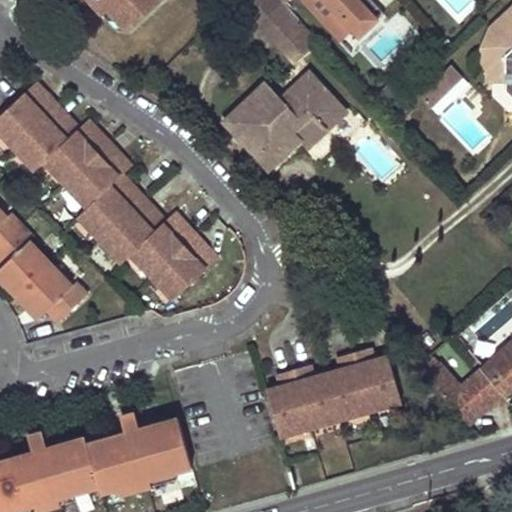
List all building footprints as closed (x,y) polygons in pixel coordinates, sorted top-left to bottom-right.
[(129,31),(99,0),(89,0),(118,31),(129,31)] [(99,0),(129,31),(130,33),(165,0),(99,0)] [(237,0),(253,16),(270,0),(237,0)] [(270,0),(253,16),(260,24),(282,3),(279,0),(270,0)] [(301,0),(340,42),(353,30),(377,7),(370,0),(301,0)] [(469,0),(439,0),(457,15),(469,0)] [(260,24),(280,45),(302,24),(283,4),(282,3),(260,24)] [(511,10),(492,29),(497,33),(484,45),(485,85),(492,84),(506,84),(506,91),(511,96),(511,10)] [(371,13),(353,30),(359,37),(377,20),(371,13)] [(302,24),(280,45),(293,60),(316,39),(302,24)] [(419,97),(431,109),(463,78),(451,65),(419,97)] [(269,170),(300,141),(293,133),(313,115),(328,131),(346,113),(310,75),(292,91),(294,94),(283,105),(266,86),(225,123),(269,170)] [(43,99),(47,96),(36,83),(32,87),(43,99)] [(506,84),(492,84),(492,96),(508,112),(511,112),(511,96),(506,91),(506,84)] [(32,87),(0,117),(0,132),(36,171),(45,163),(87,208),(78,217),(122,264),(131,255),(174,301),(214,263),(204,252),(207,248),(185,224),(181,228),(171,217),(165,222),(162,225),(152,215),(155,211),(146,201),(133,187),(130,191),(119,179),(122,176),(128,171),(117,159),(121,156),(98,132),(95,136),(84,125),(79,130),(75,133),(65,122),(69,118),(47,96),(43,99),(32,87)] [(300,141),(307,149),(328,131),(313,115),(293,133),(300,141)] [(65,122),(75,133),(79,130),(69,118),(65,122)] [(95,136),(98,132),(88,121),(84,125),(95,136)] [(117,159),(128,171),(131,168),(121,156),(117,159)] [(119,179),(130,191),(133,187),(122,176),(119,179)] [(0,261),(4,266),(0,269),(0,279),(39,320),(48,312),(59,323),(88,296),(75,283),(72,287),(30,242),(34,239),(10,214),(6,218),(0,210),(0,261)] [(152,215),(162,225),(165,222),(155,211),(152,215)] [(171,217),(181,228),(185,224),(174,213),(171,217)] [(204,252),(214,263),(218,259),(207,248),(204,252)] [(511,344),(484,369),(474,378),(493,399),(503,390),(510,399),(511,397),(511,344)] [(267,392),(280,437),(402,403),(389,357),(374,362),(370,349),(339,358),(342,370),(313,379),(310,366),(278,375),(282,387),(267,392)] [(466,423),(479,411),(460,390),(449,378),(439,366),(427,378),(452,407),(458,414),(466,423)] [(474,378),(460,390),(479,411),(493,399),(474,378)] [(126,434),(127,440),(142,436),(140,430),(135,414),(121,418),(126,434)] [(0,511),(14,511),(36,506),(60,499),(99,487),(101,493),(113,490),(178,472),(192,468),(178,419),(140,430),(142,436),(127,440),(126,434),(87,445),(86,438),(47,449),(49,455),(35,460),(33,453),(0,462),(0,511)] [(33,453),(35,460),(49,455),(47,449),(43,433),(29,437),(33,453)] [(180,479),(178,472),(113,490),(122,496),(180,479)] [(61,505),(60,499),(36,506),(37,511),(61,505)]
